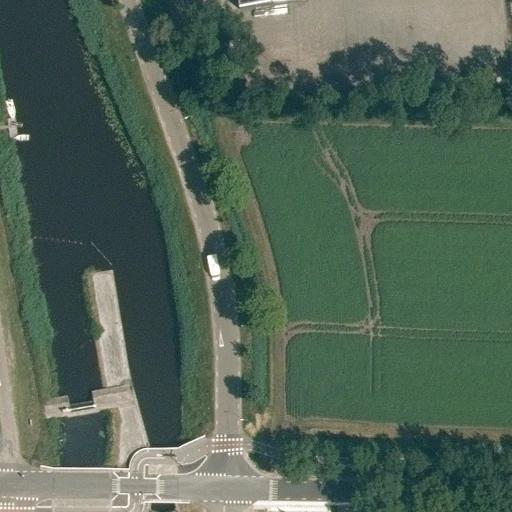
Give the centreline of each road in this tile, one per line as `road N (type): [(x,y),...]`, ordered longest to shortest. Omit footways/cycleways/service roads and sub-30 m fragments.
road 1 (tertiary): [(225,490),(225,323),(215,255),(125,0)]
road 2 (secondary): [(511,495),(225,490)]
road 3 (secondary): [(225,490),(34,484)]
